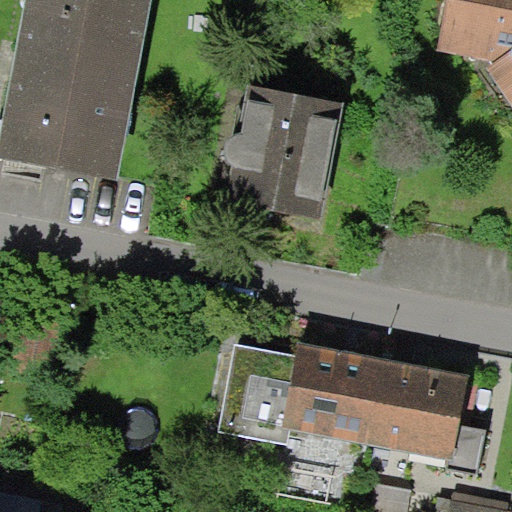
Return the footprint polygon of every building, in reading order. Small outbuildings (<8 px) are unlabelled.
[(0,152),(115,174),(148,0),(15,0),(0,78),(0,152)] [(511,0),(435,0),(425,52),(475,63),(511,119),(511,0)] [(242,89),(221,196),(316,214),(337,107),(242,89)] [(74,296),(20,286),(4,369),(59,379),(74,296)] [(284,351),(219,338),(198,437),(287,456),(292,432),(475,471),(484,426),(458,421),(468,370),(288,332),(284,351)] [(415,511),(420,491),(373,481),(367,511),(415,511)] [(511,511),(511,496),(445,483),(439,511),(511,511)]
